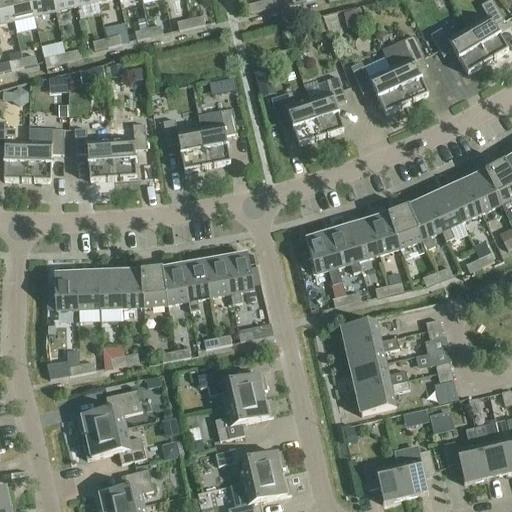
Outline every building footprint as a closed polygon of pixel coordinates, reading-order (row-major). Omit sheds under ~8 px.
[(7,0),(0,0),(0,28),(13,25),(7,0)] [(29,0),(7,0),(13,25),(34,20),(29,0)] [(51,0),(29,0),(34,20),(56,15),(51,0)] [(74,0),(51,0),(56,15),(77,10),(74,0)] [(96,0),(74,0),(77,10),(98,6),(96,0)] [(275,2),(262,5),(264,14),(277,11),(275,2)] [(487,20),(467,31),(488,67),(508,55),(494,31),(505,25),(492,3),(481,9),(487,20)] [(264,14),(262,5),(249,8),(251,17),(264,14)] [(360,13),(344,17),(348,32),(364,28),(360,13)] [(203,20),(190,23),(192,32),(205,29),(203,20)] [(137,23),(139,33),(146,31),(144,21),(137,23)] [(192,32),(190,23),(177,26),(179,35),(192,32)] [(310,27),(315,39),(325,35),(321,23),(310,27)] [(161,29),(148,32),(150,42),(163,39),(161,29)] [(488,67),(467,31),(447,43),(441,33),(431,39),(443,61),(454,55),(468,79),(488,67)] [(150,42),(148,32),(135,35),(137,45),(150,42)] [(119,39),(106,42),(108,51),(121,48),(119,39)] [(390,72),(407,109),(428,99),(417,74),(428,69),(414,39),(382,54),(390,72)] [(108,51),(106,42),(93,45),(95,55),(108,51)] [(276,56),(278,65),(291,62),(289,53),(276,56)] [(78,54),(65,57),(67,66),(80,63),(78,54)] [(67,66),(65,57),(52,60),(54,69),(67,66)] [(35,59),(22,62),(24,71),(37,68),(35,59)] [(24,71),(22,62),(9,65),(11,74),(24,71)] [(125,79),(122,68),(110,70),(112,82),(125,79)] [(407,109),(390,72),(369,81),(364,70),(353,75),(363,98),(374,93),(385,119),(407,109)] [(103,71),(91,74),(93,86),(105,84),(103,71)] [(344,135),(335,109),(346,105),(338,81),(327,85),(327,86),(305,93),(308,103),(321,142),(344,135)] [(236,94),(234,82),(225,83),(227,95),(236,94)] [(272,96),(269,82),(257,85),(261,99),(272,96)] [(28,106),(28,96),(20,92),(12,96),(12,106),(20,111),(28,106)] [(321,142),(308,103),(295,108),(292,96),(271,103),(279,127),(290,123),(299,150),(321,142)] [(68,119),(68,110),(59,110),(59,120),(68,119)] [(237,138),(232,113),(198,120),(200,132),(207,172),(230,168),(225,140),(237,138)] [(4,185),(28,186),(29,145),(15,145),(15,132),(6,132),(6,125),(0,124),(0,157),(5,158),(4,185)] [(207,172),(200,132),(177,136),(175,124),(163,126),(167,151),(179,149),(184,176),(207,172)] [(133,141),(110,143),(113,184),(137,182),(135,155),(147,154),(145,129),(133,129),(133,141)] [(29,133),(29,145),(28,186),(51,187),(52,159),(64,159),(64,134),(29,133)] [(113,184),(110,143),(87,145),(86,133),(74,134),(76,159),(88,158),(90,186),(113,184)] [(511,160),(503,166),(511,180),(511,160)] [(511,180),(503,166),(486,176),(501,209),(509,226),(511,224),(511,205),(511,203),(511,202),(511,180)] [(486,176),(467,185),(482,218),(501,209),(486,176)] [(467,185),(447,194),(462,227),(482,218),(467,185)] [(447,194),(427,203),(442,236),(441,236),(446,246),(455,242),(450,232),(462,227),(447,194)] [(427,203),(407,212),(422,245),(426,255),(435,251),(431,241),(441,236),(442,236),(427,203)] [(407,212),(389,219),(400,253),(422,245),(407,212)] [(389,219),(369,225),(379,259),(400,253),(389,219)] [(369,225),(348,231),(358,266),(379,259),(369,225)] [(348,231),(327,237),(338,272),(358,266),(348,231)] [(338,272),(327,237),(306,244),(316,279),(329,275),(333,289),(342,286),(338,272)] [(511,252),(511,241),(503,246),(508,255),(511,252)] [(491,258),(478,263),(482,272),(495,266),(491,258)] [(247,259),(225,263),(231,298),(233,309),(242,307),(240,297),(254,294),(247,259)] [(225,263),(204,266),(210,302),(231,298),(225,263)] [(482,272),(478,263),(466,269),(470,278),(482,272)] [(189,306),(188,306),(190,316),(200,315),(198,304),(210,302),(204,266),(183,270),(189,306)] [(168,309),(188,306),(189,306),(183,270),(161,274),(168,309)] [(449,271),(436,276),(440,285),(453,280),(449,271)] [(144,312),(168,309),(161,274),(142,276),(144,312)] [(122,313),(144,312),(142,276),(120,277),(122,313)] [(440,285),(436,276),(422,282),(426,291),(440,285)] [(78,314),(100,313),(99,277),(77,278),(78,314)] [(100,313),(122,313),(120,277),(99,277),(100,313)] [(56,315),(78,314),(77,278),(54,279),(56,315)] [(401,287),(388,290),(390,299),(403,296),(401,287)] [(390,299),(388,290),(375,293),(377,302),(390,299)] [(359,297),(346,300),(348,309),(361,306),(359,297)] [(348,309),(346,300),(333,303),(335,312),(348,309)] [(341,332),(346,355),(381,346),(376,324),(342,332),(342,331),(341,332)] [(426,327),(428,336),(441,333),(439,324),(426,327)] [(441,333),(428,336),(430,345),(443,342),(441,333)] [(238,337),(240,347),(254,344),(252,335),(238,337)] [(230,339),(217,342),(219,351),(232,348),(230,339)] [(219,351),(217,342),(204,345),(205,353),(219,351)] [(346,355),(351,376),(386,368),(383,356),(399,353),(397,343),(381,346),(346,355)] [(189,352),(175,355),(177,364),(191,362),(189,352)] [(67,355),(67,371),(79,369),(79,355),(67,355)] [(177,364),(175,355),(161,358),(162,367),(177,364)] [(137,357),(124,360),(126,369),(139,367),(137,357)] [(126,369),(124,360),(111,363),(113,372),(126,369)] [(94,366),(81,369),(82,378),(96,375),(94,366)] [(436,369),(438,378),(451,375),(449,366),(436,369)] [(391,389),(408,385),(406,375),(389,379),(386,368),(351,376),(356,397),(391,389)] [(82,378),(81,369),(79,369),(67,371),(69,381),(82,378)] [(221,398),(224,410),(264,401),(262,395),(267,394),(263,378),(231,385),(229,373),(197,381),(200,393),(207,391),(209,400),(221,398)] [(451,375),(438,378),(440,387),(453,384),(451,375)] [(161,390),(159,381),(146,383),(148,393),(161,390)] [(391,389),(356,397),(361,420),(362,420),(362,419),(396,411),(393,397),(410,393),(408,385),(391,389)] [(85,436),(87,442),(126,432),(124,420),(142,416),(138,394),(106,402),(109,414),(77,421),(81,437),(85,436)] [(501,397),(504,411),(511,408),(511,401),(510,395),(501,397)] [(264,401),(224,410),(226,422),(215,425),(220,446),(244,440),(241,428),(273,421),(269,405),(265,406),(264,401)] [(468,405),(471,418),(481,416),(477,403),(468,405)] [(452,410),(432,415),(437,434),(457,429),(452,410)] [(510,441),(499,443),(508,478),(511,477),(511,423),(506,425),(510,441)] [(485,429),(474,432),(487,483),(508,478),(499,443),(489,446),(485,429)] [(357,444),(354,431),(344,434),(347,446),(357,444)] [(126,432),(87,442),(88,447),(83,448),(87,464),(119,457),(121,469),(146,463),(141,442),(129,444),(126,432)] [(487,483),(474,432),(465,434),(469,450),(457,453),(456,448),(443,451),(449,476),(461,473),(464,487),(463,487),(464,489),(487,483)] [(204,454),(202,443),(191,445),(194,456),(204,454)] [(179,460),(176,446),(165,448),(162,453),(165,464),(179,460)] [(237,466),(242,488),(282,478),(280,473),(285,472),(281,455),(249,463),(247,451),(215,459),(218,471),(237,466)] [(394,457),(397,468),(398,467),(406,503),(429,497),(429,496),(428,496),(424,482),(436,479),(430,454),(418,457),(419,462),(406,465),(404,455),(394,457)] [(398,467),(397,468),(376,473),(375,468),(362,470),(368,495),(380,492),(383,507),(382,507),(383,508),(406,503),(398,467)] [(140,511),(145,511),(142,498),(154,495),(149,474),(124,480),(127,492),(95,499),(97,511),(140,511)] [(282,478),(242,488),(244,500),(233,503),(235,511),(234,511),(260,511),(260,507),(291,499),(287,482),(283,484),(282,478)] [(0,511),(10,511),(5,490),(4,490),(4,491),(0,492),(0,511)]
